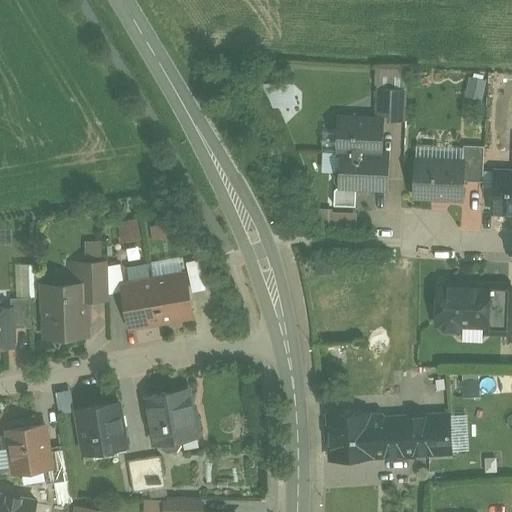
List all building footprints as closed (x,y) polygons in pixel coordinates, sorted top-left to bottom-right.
[(484,96),(487,76),(472,74),(469,94),(484,96)] [(299,104),(298,80),(271,81),(272,105),(299,104)] [(407,88),(378,87),(376,113),(388,114),(388,120),(406,120),(407,88)] [(383,118),(339,116),(337,151),(388,153),(381,152),(383,118)] [(484,145),(464,144),(463,161),(464,161),(463,180),(483,181),(484,145)] [(388,153),(337,151),(338,152),(342,152),(341,166),(335,171),(335,180),(340,186),(387,188),(388,153)] [(463,161),(416,159),(414,196),(462,198),(463,180),(464,161),(463,161)] [(511,171),(503,171),(503,188),(495,187),(494,212),(511,212),(511,171)] [(337,219),(358,222),(359,213),(339,210),(337,219)] [(333,211),(318,211),(320,224),(332,225),(333,211)] [(137,220),(116,223),(118,242),(140,238),(137,220)] [(104,251),(104,238),(88,238),(88,252),(104,251)] [(108,262),(69,263),(69,276),(78,275),(78,284),(85,283),(85,298),(109,298),(108,262)] [(186,274),(154,279),(161,321),(193,315),(186,274)] [(154,279),(123,285),(130,326),(161,321),(154,279)] [(78,284),(45,285),(45,295),(42,298),(42,311),(46,314),(46,335),(86,334),(86,325),(89,322),(88,309),(86,307),(85,298),(85,283),(78,284)] [(485,283),(481,287),(438,285),(437,322),(444,330),(457,331),(466,323),(486,324),(485,332),(510,333),(511,295),(511,288),(508,284),(485,283)] [(31,327),(30,297),(11,297),(11,306),(12,306),(13,327),(31,327)] [(11,306),(0,306),(0,346),(14,346),(13,327),(12,306),(11,306)] [(479,381),(460,382),(462,400),(480,399),(479,381)] [(187,386),(146,394),(155,442),(199,434),(195,413),(192,414),(187,386)] [(71,389),(56,392),(59,411),(74,409),(71,389)] [(118,400),(77,408),(85,453),(126,446),(118,400)] [(431,416),(381,418),(383,455),(450,451),(448,404),(431,405),(431,416)] [(381,418),(369,419),(368,412),(329,415),(331,458),(371,456),(371,455),(383,455),(381,418)] [(45,424),(8,430),(14,471),(20,471),(23,487),(47,484),(45,467),(51,466),(48,447),(45,424)] [(64,445),(48,447),(51,466),(45,467),(47,484),(55,482),(69,480),(64,445)] [(160,455),(144,457),(150,489),(165,486),(160,455)] [(144,457),(128,460),(134,492),(150,489),(144,457)] [(69,480),(55,482),(59,503),(72,500),(69,480)] [(0,511),(34,511),(37,498),(0,490),(0,511)] [(201,511),(202,500),(166,499),(165,511),(201,511)]
